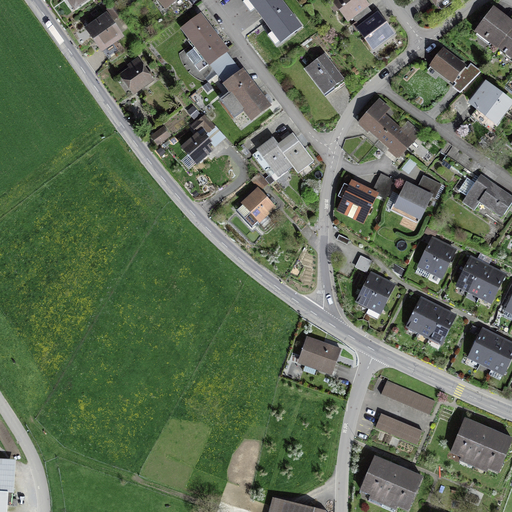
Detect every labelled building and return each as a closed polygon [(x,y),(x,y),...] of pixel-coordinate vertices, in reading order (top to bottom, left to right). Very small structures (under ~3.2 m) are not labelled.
[(90,0),(65,0),(74,12),(90,0)] [(180,0),(156,0),(166,12),(180,0)] [(302,29),(279,0),(251,0),(247,3),(280,46),(302,29)] [(366,0),(333,0),(332,1),(350,24),(372,7),(366,0)] [(116,5),(108,10),(114,19),(121,14),(116,5)] [(476,31),(511,58),(511,23),(503,16),(493,9),(476,31)] [(397,39),(378,13),(357,28),(376,54),(397,39)] [(231,52),(203,15),(182,30),(210,67),(231,52)] [(124,43),(107,17),(87,30),(103,56),(124,43)] [(469,63),(447,47),(431,68),(454,84),(469,63)] [(344,81),(325,56),(305,72),(325,96),(344,81)] [(154,83),(139,61),(119,75),(134,97),(154,83)] [(273,106),(245,70),(225,86),(253,122),(273,106)] [(511,109),(511,100),(487,82),(470,106),(499,127),(511,109)] [(379,140),(394,122),(391,119),(396,113),(382,101),(361,126),(379,140)] [(205,115),(192,126),(197,132),(203,127),(207,133),(215,127),(205,115)] [(394,122),(379,140),(402,160),(424,135),(410,123),(404,130),(394,122)] [(164,128),(152,137),(156,144),(169,135),(164,128)] [(213,152),(198,135),(182,150),(198,167),(213,152)] [(315,163),(293,135),(279,146),(296,169),(301,174),(315,163)] [(279,146),(274,140),(258,152),(280,181),(296,169),(279,146)] [(511,208),(511,196),(491,182),(496,175),(446,141),(440,150),(447,155),(442,162),(468,178),(459,191),(466,196),(462,203),(475,211),(481,203),(505,219),(511,208)] [(259,174),(254,179),(260,185),(265,180),(259,174)] [(396,182),(383,176),(375,192),(353,182),(339,214),(366,226),(379,197),(387,201),(396,182)] [(426,178),(420,190),(408,184),(397,209),(423,221),(433,199),(437,201),(444,187),(426,178)] [(278,210),(257,191),(242,206),(263,225),(278,210)] [(419,266),(442,278),(455,251),(449,248),(438,243),(432,240),(419,266)] [(361,259),(356,269),(366,274),(371,264),(361,259)] [(477,261),(471,259),(458,286),(491,303),(505,276),(499,273),(487,267),(477,261)] [(387,283),(378,279),(370,275),(358,301),(381,312),(393,286),(387,283)] [(438,308),(432,305),(429,303),(423,300),(409,327),(442,344),(455,316),(449,313),(443,311),(438,308)] [(500,339),(494,336),(490,334),(484,330),(470,358),(503,375),(511,357),(511,344),(505,341),(500,339)] [(341,349),(304,337),(297,360),(334,372),(341,349)] [(434,401),(391,382),(384,398),(428,415),(434,401)] [(422,430),(380,414),(375,428),(417,444),(422,430)] [(511,439),(462,418),(448,451),(500,471),(511,439)] [(421,477),(373,456),(360,488),(408,510),(421,477)] [(5,511),(8,467),(0,466),(0,511),(5,511)]
